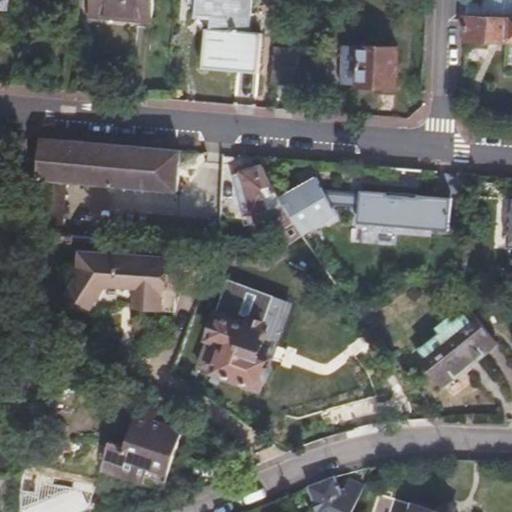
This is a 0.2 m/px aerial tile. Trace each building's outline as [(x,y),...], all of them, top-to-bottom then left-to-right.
[(81,0),(80,16),(147,22),(148,0),(81,0)] [(199,42),(198,54),(197,78),(254,83),(257,45),(246,45),(247,1),(231,0),(184,0),(181,40),(199,42)] [(490,0),(466,0),(466,13),(491,14),(490,0)] [(511,14),(491,14),(466,13),(466,35),(511,37),(511,14)] [(181,40),(198,54),(199,42),(181,40)] [(359,42),(358,83),(395,85),(396,44),(359,42)] [(292,55),(270,53),(267,84),(289,85),(292,55)] [(182,150),(41,138),(37,177),(177,191),(182,150)] [(286,208),(263,164),(247,168),(234,173),(241,200),(249,199),(252,211),(255,221),(270,218),(269,212),(286,208)] [(311,176),(282,193),(305,229),(334,213),(326,201),(333,196),(325,182),(318,186),(311,176)] [(450,198),(357,192),(355,223),(448,229),(450,198)] [(249,199),(241,200),(244,213),(252,211),(249,199)] [(301,236),(290,215),(268,223),(271,234),(281,252),(285,249),(302,237),(302,236),(301,236)] [(330,278),(302,237),(285,249),(314,289),(330,278)] [(60,290),(78,311),(83,307),(88,314),(92,311),(104,312),(122,303),(123,288),(138,289),(137,304),(136,312),(174,314),(175,292),(181,292),(183,262),(80,255),(79,268),(73,273),(75,277),(60,290)] [(224,285),(191,355),(257,387),(271,357),(266,354),(269,345),(259,340),(264,328),(259,325),(262,317),(251,312),(253,305),(240,298),(242,293),(224,285)] [(122,303),(137,304),(138,289),(123,288),(122,303)] [(73,314),(78,311),(60,290),(56,294),(73,314)] [(83,307),(78,311),(84,318),(88,314),(83,307)] [(442,332),(419,351),(444,384),(498,341),(472,307),(451,324),(448,319),(438,327),(442,332)] [(129,442),(115,438),(105,468),(138,479),(141,471),(144,464),(151,467),(149,474),(169,481),(187,428),(160,419),(164,407),(144,400),(129,442)] [(0,472),(9,474),(11,456),(0,454),(0,472)] [(141,471),(149,474),(151,467),(144,464),(141,471)] [(309,487),(308,487),(319,511),(351,511),(354,507),(341,500),(332,479),(309,487)] [(438,511),(412,505),(410,511),(454,511),(456,510),(455,507),(454,504),(452,502),(449,501),(446,501),(443,502),(441,504),(439,506),(439,509),(439,511),(438,511)]
